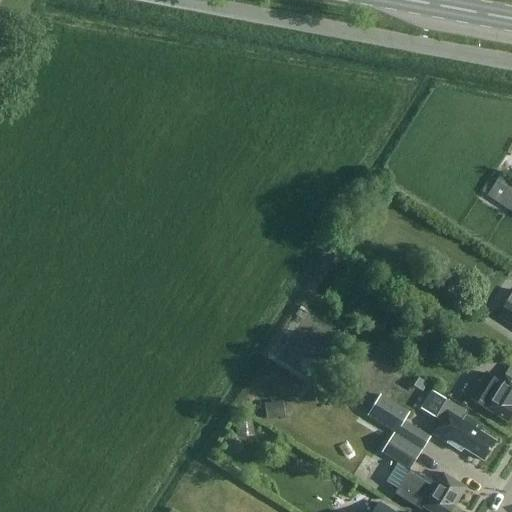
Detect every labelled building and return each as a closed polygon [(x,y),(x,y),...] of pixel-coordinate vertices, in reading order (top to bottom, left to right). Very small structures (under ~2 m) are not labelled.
[(511,211),(511,181),(495,170),(481,191),(511,211)] [(511,292),(497,318),(511,326),(511,292)] [(475,362),(483,350),(459,335),(451,347),(475,362)] [(507,422),(511,414),(511,379),(505,375),(499,383),(487,375),(471,400),(507,422)] [(409,413),(380,396),(367,417),(423,449),(430,436),(404,421),(409,413)] [(446,400),(435,418),(440,421),(432,434),(461,452),(463,448),(483,460),(495,441),(480,432),(483,427),(465,416),(467,413),(446,400)] [(266,419),(284,417),(283,402),(264,404),(266,419)] [(253,421),(234,422),(235,435),(254,433),(253,421)] [(383,454),(411,470),(422,450),(394,434),(383,454)] [(363,482),(375,462),(364,455),(352,475),(363,482)] [(423,478),(409,469),(394,493),(420,510),(422,506),(430,511),(450,511),(466,488),(442,473),(436,484),(424,476),(423,478)] [(393,511),(390,510),(379,502),(372,511),(393,511)]
